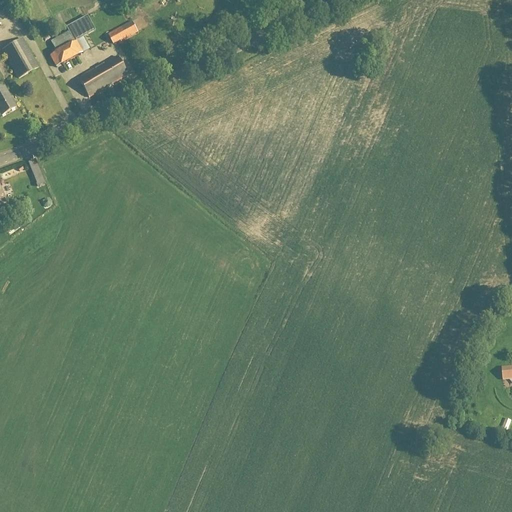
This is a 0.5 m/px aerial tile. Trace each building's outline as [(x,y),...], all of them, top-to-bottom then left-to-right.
[(137,34),(131,23),(107,36),(112,46),(120,42),(120,43),(137,34)] [(56,69),(88,52),(83,41),(78,44),(76,42),(75,43),(71,36),(53,45),(57,52),(49,58),(56,69)] [(22,41),(2,52),(18,80),(38,69),(22,41)] [(88,99),(127,77),(116,58),(100,67),(76,80),(88,99)] [(0,116),(1,117),(15,109),(4,88),(0,90),(0,116)]
